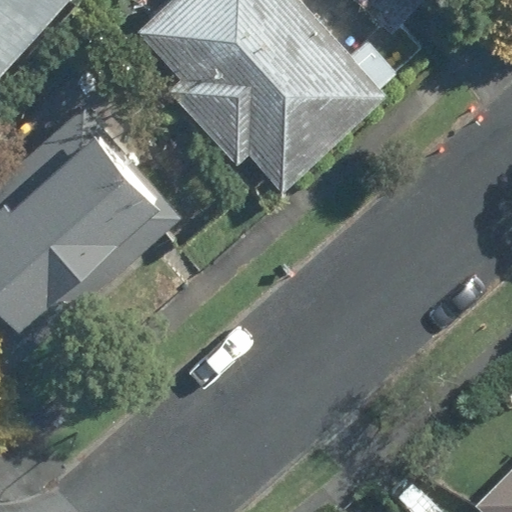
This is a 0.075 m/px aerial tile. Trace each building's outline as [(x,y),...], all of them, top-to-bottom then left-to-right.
[(0,0),(0,63),(57,0),(0,0)] [(138,0),(150,12),(122,38),(138,56),(151,46),(175,75),(163,85),(227,161),(240,150),(276,192),(385,83),(299,0),(138,0)] [(415,0),(352,0),(384,30),(415,0)] [(134,126),(143,116),(89,61),(4,145),(20,162),(0,179),(0,356),(82,282),(75,275),(139,217),(172,253),(215,208),(134,126)] [(511,511),(511,461),(460,511),(511,511)]
